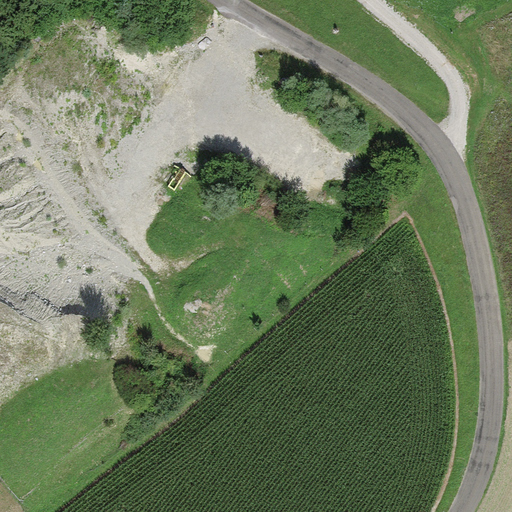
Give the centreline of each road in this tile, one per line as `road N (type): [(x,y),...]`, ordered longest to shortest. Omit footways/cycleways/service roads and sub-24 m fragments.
road 1 (unclassified): [(461,511),(488,446),(494,375),(470,222),(442,151),(380,95),(221,0)]
road 2 (track): [(235,10),(103,237)]
road 3 (track): [(365,0),(435,61),(460,98),(442,151)]
